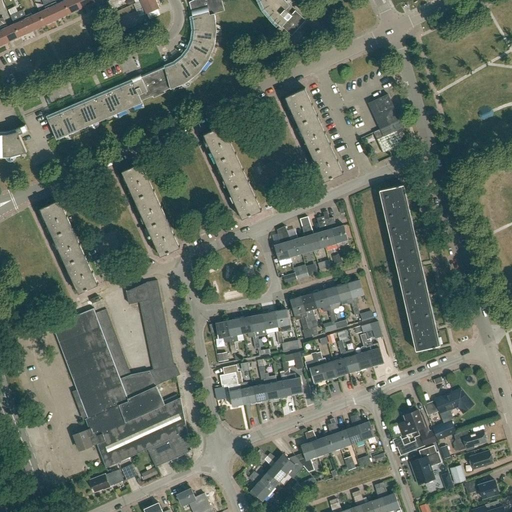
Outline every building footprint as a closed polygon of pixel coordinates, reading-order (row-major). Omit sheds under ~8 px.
[(45,25),(57,19),(48,0),(41,0),(45,7),(46,9),(39,12),(45,25)] [(205,0),(206,0),(205,0),(193,0),(189,2),(194,19),(195,30),(193,40),(189,50),(183,58),(175,64),(165,68),(142,78),(140,74),(131,78),(133,82),(48,119),(56,137),(57,140),(142,103),(142,101),(153,96),(153,98),(165,93),(164,91),(170,89),(171,89),(186,83),(199,73),(208,61),(215,46),(217,30),(215,14),(219,12),(225,11),(223,5),(221,0),(205,0)] [(70,14),(64,1),(57,4),(56,2),(55,0),(48,0),(57,19),(70,14)] [(78,0),(65,0),(64,1),(70,14),(82,8),(78,0)] [(142,0),(141,1),(144,8),(142,9),(144,14),(159,8),(156,0),(142,0)] [(292,14),(286,9),(290,5),(290,4),(286,0),(260,0),(265,8),(275,20),(281,26),(292,36),(306,20),(295,11),(292,14)] [(111,6),(106,9),(109,15),(114,12),(111,6)] [(14,24),(20,36),(33,31),(26,16),(23,10),(11,16),(14,24)] [(33,31),(45,25),(39,12),(32,15),(31,13),(26,16),(33,31)] [(20,36),(14,24),(7,27),(3,17),(0,18),(0,25),(8,42),(20,36)] [(298,125),(318,116),(305,88),(285,97),(289,105),(293,114),(298,125)] [(376,139),(380,146),(383,153),(403,144),(396,130),(403,127),(403,126),(388,94),(368,102),(373,112),(380,129),(383,136),(376,139)] [(311,153),(330,144),(318,116),(298,125),(303,137),(305,142),(311,153)] [(22,126),(16,129),(7,131),(0,131),(0,156),(11,156),(27,152),(19,134),(28,130),(25,125),(22,126)] [(216,162),(236,153),(223,125),(203,134),(204,134),(209,146),(211,151),(216,162)] [(330,144),(311,153),(316,166),(318,170),(323,181),(343,172),(330,144)] [(229,190),(249,181),(236,153),(216,162),(222,174),(224,179),(229,190)] [(135,199),(154,190),(141,162),(122,171),(127,183),(129,188),(135,199)] [(249,181),(229,190),(229,191),(237,207),(242,218),(262,209),(260,206),(249,181)] [(387,222),(410,216),(407,203),(407,199),(403,184),(395,186),(380,189),(387,222)] [(147,227),(167,218),(154,190),(135,199),(140,211),(142,216),(147,227)] [(53,236),(73,227),(60,199),(40,208),(46,220),(48,225),(53,236)] [(336,242),(329,218),(327,210),(323,212),(325,219),(325,221),(327,226),(328,226),(329,229),(320,231),(324,246),(336,242)] [(395,254),(418,248),(415,235),(414,231),(410,216),(387,222),(395,254)] [(329,218),(336,242),(348,239),(343,224),(335,227),(334,225),(335,224),(333,218),(333,217),(329,218)] [(167,218),(147,227),(153,239),(155,244),(160,255),(180,246),(177,240),(167,218)] [(324,246),(320,231),(312,234),(311,231),(312,231),(310,225),(310,223),(305,224),(313,249),(324,246)] [(301,253),(313,249),(305,224),(302,226),(302,227),(304,233),(305,233),(306,235),(297,238),(301,253)] [(290,256),(301,253),(297,238),(289,240),(288,238),(289,237),(287,232),(285,225),(281,227),(290,256)] [(66,264),(85,255),(73,227),(53,236),(56,244),(60,252),(66,264)] [(278,260),(290,256),(281,227),(278,228),(279,234),(281,240),(282,240),(283,242),(274,245),(278,260)] [(402,286),(425,280),(422,267),(421,263),(418,248),(395,254),(402,286)] [(85,255),(66,264),(71,275),(73,281),(79,293),(98,283),(95,277),(85,255)] [(319,269),(330,266),(329,265),(328,260),(317,263),(319,268),(319,269)] [(295,273),(297,279),(308,276),(306,269),(294,272),(295,273)] [(284,283),(297,279),(295,273),(283,276),(284,283)] [(353,309),(358,307),(357,303),(358,303),(356,296),(364,294),(359,279),(348,282),(353,302),(351,303),(353,309)] [(409,318),(432,313),(429,299),(428,295),(425,280),(402,286),(409,318)] [(139,302),(150,300),(149,294),(148,288),(146,282),(126,291),(129,304),(139,302)] [(347,304),(351,303),(353,302),(348,282),(336,286),(341,301),(346,299),(347,304)] [(328,309),(328,310),(330,315),(335,314),(333,309),(338,308),(340,301),(341,301),(336,286),(325,289),(330,309),(328,309)] [(323,312),(328,310),(328,309),(330,309),(325,289),(313,293),(318,307),(321,306),(323,312)] [(312,309),(318,307),(313,293),(302,296),(307,316),(305,316),(307,322),(312,321),(316,320),(312,309)] [(290,299),(294,314),(296,319),(300,318),(304,329),(306,329),(309,337),(313,336),(311,327),(313,327),(312,321),(307,322),(305,316),(307,316),(302,296),(290,299)] [(155,385),(128,398),(127,398),(94,308),(73,317),(52,325),(88,418),(85,419),(89,429),(75,435),(80,450),(97,444),(106,467),(147,448),(148,449),(187,431),(181,398),(164,405),(155,385)] [(98,319),(109,315),(107,309),(96,313),(98,319)] [(277,338),(282,337),(281,331),(289,329),(290,327),(290,324),(286,309),(275,311),(278,326),(279,331),(276,331),(277,338)] [(362,321),(373,318),(371,310),(360,314),(362,321)] [(266,328),(278,326),(275,311),(263,313),(266,328)] [(263,313),(251,316),(255,336),(252,336),(253,337),(254,342),(259,341),(258,336),(266,334),(265,329),(266,328),(263,313)] [(432,313),(409,318),(416,350),(433,346),(440,345),(436,331),(436,327),(432,313)] [(100,324),(111,320),(109,315),(98,319),(100,324)] [(252,336),(255,336),(251,316),(239,318),(242,333),(248,332),(249,337),(253,337),(252,336)] [(237,334),(242,333),(239,318),(227,320),(231,340),(229,341),(230,347),(235,346),(234,342),(238,341),(237,334)] [(102,330),(113,325),(111,320),(100,324),(102,330)] [(224,342),(229,341),(231,340),(227,320),(215,323),(217,333),(216,333),(217,338),(223,337),(224,342)] [(348,326),(346,320),(335,323),(336,329),(348,326)] [(335,323),(334,321),(331,321),(323,324),(325,332),(336,329),(335,323)] [(375,338),(382,336),(378,321),(370,323),(375,338)] [(104,335),(115,331),(113,325),(102,330),(104,335)] [(106,340),(117,336),(115,331),(104,335),(106,340)] [(108,346),(118,341),(117,336),(106,340),(108,346)] [(372,365),(384,362),(379,347),(374,349),(372,342),(371,342),(370,338),(367,339),(362,340),(364,346),(366,346),(372,365)] [(110,351),(120,347),(118,341),(108,346),(110,351)] [(284,343),(282,343),(284,351),(292,350),(290,341),(284,343)] [(316,354),(321,353),(319,346),(314,348),(316,352),(312,354),(313,359),(305,362),(308,370),(310,370),(314,382),(326,379),(320,359),(318,360),(316,354)] [(360,369),(356,354),(355,349),(345,352),(344,346),(339,347),(341,353),(343,352),(344,357),(349,372),(360,369)] [(360,369),(372,365),(366,346),(364,346),(362,347),(361,348),(362,352),(356,354),(360,369)] [(112,356),(122,352),(120,347),(110,351),(112,356)] [(224,349),(214,351),(216,359),(226,357),(224,349)] [(114,362),(124,358),(122,352),(112,356),(114,362)] [(297,370),(304,368),(300,352),(293,354),(297,370)] [(337,375),(333,361),(326,363),(324,358),(322,358),(321,353),(316,354),(318,360),(320,359),(326,379),(337,375)] [(337,375),(349,372),(344,357),(333,361),(337,375)] [(116,367),(126,363),(124,358),(114,362),(116,367)] [(128,398),(155,385),(180,374),(176,365),(174,365),(173,359),(162,361),(163,367),(153,369),(130,374),(120,378),(128,398)] [(118,372),(128,368),(126,363),(116,367),(118,372)] [(224,374),(220,375),(222,384),(223,384),(224,386),(228,385),(229,391),(228,391),(229,396),(230,396),(232,406),(244,403),(241,388),(240,383),(238,384),(236,378),(241,377),(240,371),(238,371),(236,364),(223,367),(224,374)] [(264,366),(259,367),(260,373),(261,379),(264,379),(265,384),(268,399),(280,396),(276,381),(275,376),(269,377),(266,378),(265,373),(264,366)] [(120,378),(130,374),(128,368),(118,372),(120,378)] [(289,368),(283,368),(284,374),(285,375),(287,374),(288,379),(291,394),(303,392),(300,377),(295,378),(294,373),(290,374),(289,368)] [(281,380),(276,381),(280,396),(291,394),(288,379),(287,374),(285,375),(284,374),(280,374),(281,380)] [(430,381),(432,386),(439,382),(436,378),(430,381)] [(242,383),(240,383),(241,388),(244,403),(256,401),(253,386),(247,387),(246,382),(242,383)] [(265,384),(253,386),(256,401),(268,399),(265,384)] [(223,388),(214,389),(216,401),(226,400),(223,388)] [(435,399),(439,412),(442,418),(443,417),(445,422),(434,427),(438,439),(456,432),(452,421),(454,420),(449,408),(448,408),(447,407),(457,403),(463,411),(463,412),(473,404),(473,403),(473,404),(460,389),(455,393),(454,392),(435,399)] [(431,401),(423,404),(427,414),(435,411),(431,401)] [(421,418),(418,409),(411,412),(410,410),(401,413),(404,421),(398,423),(403,435),(419,429),(421,434),(420,435),(424,445),(436,440),(432,430),(429,431),(423,417),(421,418)] [(363,440),(374,436),(369,421),(362,423),(358,414),(354,416),(363,440)] [(351,444),(363,440),(354,416),(350,417),(353,427),(346,429),(351,444)] [(351,444),(346,429),(340,431),(335,422),(331,424),(340,448),(351,444)] [(329,452),(340,448),(331,424),(328,425),(330,435),(323,437),(329,452)] [(473,445),(487,441),(484,430),(470,434),(468,429),(455,434),(459,449),(466,447),(467,450),(474,448),(473,445)] [(329,452),(323,437),(317,439),(313,430),(309,432),(317,456),(329,452)] [(187,431),(148,449),(156,467),(191,451),(187,431)] [(310,458),(317,456),(309,432),(305,433),(308,443),(301,445),(301,447),(300,448),(302,453),(296,455),(303,466),(308,472),(315,470),(310,458)] [(410,442),(408,436),(401,439),(400,437),(392,440),(395,446),(396,446),(400,455),(418,448),(415,440),(410,442)] [(431,466),(442,462),(438,452),(437,452),(434,445),(419,450),(421,458),(410,462),(418,484),(435,478),(431,466)] [(473,468),(494,462),(490,451),(476,455),(477,459),(471,461),(473,468)] [(303,466),(296,455),(288,458),(282,453),(278,459),(270,453),(267,456),(286,473),(290,469),(294,472),(299,467),(303,466)] [(279,482),(286,473),(267,456),(265,459),(272,466),(267,472),(279,482)] [(344,463),(347,470),(355,467),(352,460),(344,463)] [(449,479),(460,477),(458,463),(447,464),(449,479)] [(126,480),(137,476),(137,475),(132,464),(121,469),(126,480)] [(144,479),(156,474),(154,468),(141,474),(144,479)] [(124,481),(120,469),(106,475),(91,480),(91,482),(91,483),(92,487),(93,487),(95,492),(103,489),(103,490),(111,487),(110,486),(124,481)] [(279,482),(267,472),(262,477),(254,471),(251,474),(271,491),(279,482)] [(263,500),(271,491),(251,474),(249,477),(256,484),(251,490),(249,493),(254,497),(256,495),(263,500)] [(499,492),(495,479),(477,485),(475,480),(465,483),(468,493),(480,489),(483,498),(499,492)] [(451,481),(443,483),(446,490),(453,488),(451,481)] [(379,484),(388,511),(400,508),(395,493),(388,495),(382,483),(379,484)] [(375,511),(386,511),(388,511),(379,484),(375,485),(378,498),(372,501),(375,511)] [(197,501),(191,488),(177,495),(182,506),(190,502),(193,510),(194,509),(195,511),(206,511),(208,511),(202,499),(197,501)] [(375,511),(372,501),(365,503),(360,490),(356,492),(362,511),(375,511)] [(350,511),(362,511),(356,492),(352,493),(356,506),(349,509),(350,511)] [(350,511),(349,509),(342,511),(337,499),(333,500),(337,511),(350,511)] [(162,511),(158,503),(144,509),(145,511),(162,511)]
